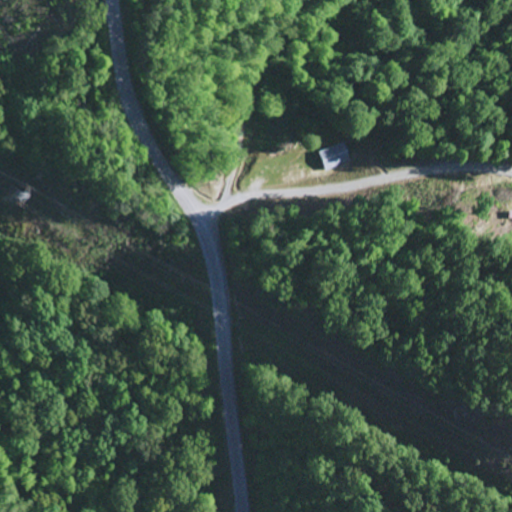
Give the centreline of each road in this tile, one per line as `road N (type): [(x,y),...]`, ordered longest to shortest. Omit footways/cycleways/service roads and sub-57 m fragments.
road 1 (residential): [(240,511),(210,254),(126,92),(108,0)]
road 2 (residential): [(511,173),(446,169),(246,197),(224,205),(201,230)]
